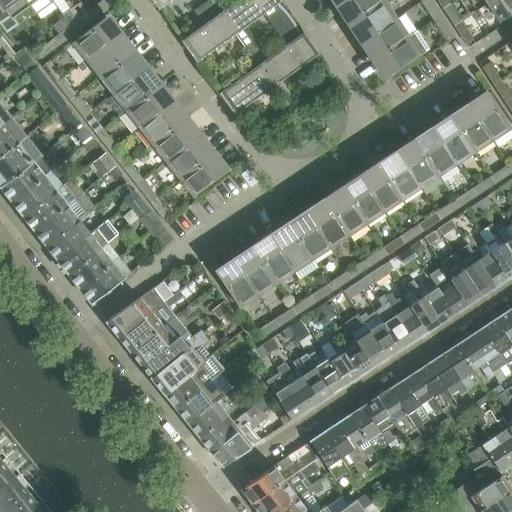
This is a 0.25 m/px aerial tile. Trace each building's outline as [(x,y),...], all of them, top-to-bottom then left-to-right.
[(29,6),(24,0),(0,0),(0,23),(6,32),(7,31),(17,23),(13,18),(29,6)] [(24,0),(29,6),(35,14),(53,1),(51,0),(24,0)] [(102,0),(87,12),(92,19),(111,4),(112,4),(112,3),(109,0),(102,0)] [(228,8),(222,0),(210,0),(220,13),(228,8)] [(280,0),(238,0),(224,11),(239,31),(242,28),(263,13),(286,45),(300,35),(298,31),(296,28),(295,25),(292,20),(289,16),(283,10),(280,6),(277,3),(281,0),(280,0)] [(384,0),(345,0),(338,5),(338,6),(339,5),(350,23),(384,0)] [(362,40),(361,41),(396,18),(384,0),(350,23),(362,40)] [(429,0),(423,0),(421,2),(433,20),(440,15),(429,0)] [(447,0),(437,0),(443,8),(450,4),(447,0)] [(511,0),(492,0),(487,3),(499,21),(511,12),(511,0)] [(450,4),(443,8),(454,25),(461,21),(450,4)] [(242,28),(239,31),(224,11),(186,38),(200,58),(235,33),(246,49),(254,44),(242,28)] [(87,12),(70,25),(75,32),(92,19),(87,12)] [(440,15),(433,20),(445,39),(452,34),(440,15)] [(104,17),(72,42),(86,60),(118,35),(104,17)] [(396,18),(361,41),(362,42),(363,41),(374,59),(408,36),(396,18)] [(461,21),(454,25),(466,43),(473,39),(461,21)] [(70,25),(53,39),(58,45),(75,32),(70,25)] [(386,76),(385,77),(386,78),(429,49),(416,31),(408,36),(374,59),(386,76)] [(286,45),(262,63),(277,83),(280,80),(316,54),(302,34),(300,35),(286,45)] [(118,35),(86,60),(100,77),(132,52),(118,35)] [(0,37),(0,44),(10,57),(14,54),(11,50),(11,51),(0,37)] [(53,39),(36,52),(41,59),(58,45),(53,39)] [(266,60),(254,44),(246,49),(258,65),(266,60)] [(25,52),(17,59),(28,74),(37,67),(25,52)] [(132,52),(100,77),(113,94),(145,69),(132,52)] [(49,60),(42,66),(56,83),(63,78),(49,60)] [(262,63),(223,91),(238,111),(273,86),(284,102),(292,96),(280,80),(277,83),(262,63)] [(489,63),(482,68),(494,85),(501,81),(489,63)] [(28,74),(26,75),(33,84),(44,76),(37,67),(28,74)] [(145,69),(113,94),(126,111),(158,86),(145,69)] [(63,78),(56,83),(70,100),(76,95),(63,78)] [(501,81),(494,85),(505,102),(511,98),(501,81)] [(51,85),(41,94),(55,113),(58,111),(65,106),(66,104),(51,85)] [(158,86),(126,111),(140,128),(172,103),(158,86)] [(469,106),(492,140),(511,127),(488,93),(469,106)] [(76,95),(70,100),(83,117),(90,112),(76,95)] [(292,96),(284,102),(296,118),(304,113),(292,96)] [(172,103),(140,128),(153,145),(185,120),(172,103)] [(0,125),(10,117),(0,104),(0,125)] [(65,106),(58,111),(66,121),(73,116),(65,106)] [(469,106),(451,118),(474,152),(492,140),(469,106)] [(90,112),(83,117),(96,134),(103,129),(90,112)] [(0,125),(0,155),(25,136),(10,117),(0,125)] [(451,118),(433,130),(456,164),(474,152),(451,118)] [(185,120),(153,145),(166,162),(198,137),(185,120)] [(81,123),(72,130),(84,145),(92,138),(81,123)] [(103,129),(96,134),(110,151),(116,146),(103,129)] [(456,164),(433,130),(415,142),(438,176),(456,164)] [(0,155),(0,186),(39,156),(40,155),(25,136),(0,155)] [(198,137),(166,162),(180,179),(212,154),(198,137)] [(84,145),(83,145),(89,152),(98,144),(92,138),(84,145)] [(415,142),(397,154),(420,188),(438,176),(415,142)] [(116,146),(110,151),(123,168),(130,163),(116,146)] [(104,152),(92,162),(103,176),(108,172),(113,168),(114,167),(115,167),(104,152)] [(212,154),(180,179),(194,197),(226,171),(226,170),(225,170),(212,154)] [(420,188),(397,154),(379,165),(402,199),(420,188)] [(39,156),(0,186),(12,201),(50,171),(39,156)] [(130,163),(123,168),(136,185),(143,180),(130,163)] [(379,165),(361,177),(384,211),(402,199),(379,165)] [(511,170),(508,165),(490,176),(495,183),(511,172),(511,170)] [(113,168),(108,172),(114,180),(120,175),(114,167),(113,168)] [(50,171),(12,201),(23,216),(62,186),(50,171)] [(490,176),(472,188),(477,195),(495,183),(490,176)] [(361,177),(343,189),(366,223),(384,211),(361,177)] [(143,180),(136,185),(150,202),(156,197),(143,180)] [(506,183),(498,188),(504,197),(511,192),(506,183)] [(62,186),(23,216),(35,230),(73,200),(62,186)] [(472,188),(454,200),(459,207),(477,195),(472,188)] [(343,189),(325,201),(348,235),(366,223),(343,189)] [(130,202),(138,196),(133,190),(124,198),(128,204),(130,202)] [(73,200),(35,230),(46,245),(84,215),(94,207),(83,192),(73,200)] [(138,196),(130,202),(142,216),(149,210),(138,196)] [(487,196),(478,202),(483,210),(492,204),(487,196)] [(156,197),(150,202),(164,220),(170,215),(156,197)] [(454,200),(436,212),(441,219),(459,207),(454,200)] [(325,201),(307,213),(330,247),(348,235),(325,201)] [(478,202),(469,207),(475,215),(483,210),(478,202)] [(148,212),(142,217),(152,230),(158,225),(148,212)] [(436,212),(418,224),(423,231),(441,219),(436,212)] [(330,247),(307,213),(289,225),(312,259),(330,247)] [(84,215),(46,245),(57,259),(96,229),(84,215)] [(68,274),(107,244),(118,235),(107,220),(96,229),(57,259),(68,274)] [(451,220),(437,229),(442,236),(456,227),(451,220)] [(493,226),(497,231),(511,254),(511,225),(506,230),(500,221),(493,226)] [(484,226),(492,239),(485,243),(508,278),(511,274),(511,254),(497,231),(493,226),(490,222),(484,226)] [(418,224),(400,236),(405,243),(423,231),(418,224)] [(152,230),(150,232),(162,247),(170,241),(158,225),(152,230)] [(289,225),(271,237),(294,271),(299,279),(317,267),(312,259),(289,225)] [(433,232),(424,238),(428,244),(437,238),(433,232)] [(464,239),(463,240),(494,287),(508,278),(485,243),(478,248),(470,235),(464,239)] [(400,236),(382,248),(387,255),(405,243),(400,236)] [(294,271),(271,237),(253,249),(276,283),(294,271)] [(465,256),(458,261),(481,296),(494,287),(463,240),(464,239),(457,243),(465,256)] [(419,241),(410,247),(416,255),(420,253),(422,245),(419,241)] [(107,244),(68,274),(80,288),(118,258),(107,244)] [(382,248),(364,260),(369,267),(387,255),(382,248)] [(253,249),(235,261),(258,295),(276,283),(253,249)] [(118,258),(80,288),(91,303),(130,273),(118,258)] [(446,258),(439,263),(442,267),(467,304),(481,296),(458,261),(451,266),(446,258)] [(364,260),(346,272),(351,279),(369,267),(364,260)] [(235,261),(216,273),(239,307),(258,295),(235,261)] [(388,261),(383,265),(387,272),(393,268),(388,261)] [(383,265),(369,274),(374,281),(388,272),(387,272),(383,265)] [(201,266),(193,271),(197,277),(205,272),(201,266)] [(442,267),(428,275),(435,286),(453,313),(467,304),(442,267)] [(435,286),(430,290),(417,270),(409,275),(440,322),(453,313),(435,286)] [(346,272),(328,284),(333,291),(351,279),(346,272)] [(369,274),(356,283),(361,290),(374,281),(369,274)] [(417,300),(409,305),(426,331),(440,322),(409,275),(403,279),(417,300)] [(163,282),(106,321),(118,336),(168,299),(163,294),(169,289),(163,282)] [(356,283),(343,291),(348,298),(361,290),(356,283)] [(328,284),(310,296),(315,303),(333,291),(328,284)] [(168,308),(183,296),(179,291),(175,294),(168,299),(118,336),(130,351),(168,322),(171,320),(165,312),(169,309),(168,308)] [(394,301),(389,294),(384,297),(413,340),(426,331),(409,305),(403,295),(394,301)] [(374,310),(377,315),(399,349),(413,340),(384,297),(383,295),(375,300),(379,307),(374,310)] [(310,296),(292,308),(297,315),(315,303),(310,296)] [(223,302),(211,310),(219,319),(229,310),(223,302)] [(325,303),(316,309),(322,317),(331,311),(325,303)] [(292,308),(274,320),(279,327),(297,315),(292,308)] [(347,313),(351,319),(350,319),(356,328),(349,332),(354,339),(372,367),(386,358),(360,317),(359,317),(353,309),(347,313)] [(316,310),(310,314),(315,323),(322,319),(316,310)] [(511,316),(508,311),(495,319),(511,345),(511,316)] [(399,349),(377,315),(370,319),(366,313),(360,317),(386,358),(399,349)] [(511,345),(495,319),(482,328),(505,363),(506,364),(511,360),(511,345)] [(274,320),(255,332),(260,339),(279,327),(274,320)] [(300,320),(290,326),(295,335),(305,328),(300,320)] [(168,322),(130,351),(142,365),(180,335),(180,336),(186,330),(180,323),(174,328),(168,322)] [(289,327),(282,332),(286,339),(293,334),(289,327)] [(468,337),(494,375),(499,383),(506,378),(499,367),(505,363),(482,328),(468,337)] [(185,350),(182,345),(192,337),(186,330),(180,336),(180,335),(142,365),(151,377),(185,350)] [(185,350),(151,377),(164,394),(211,356),(202,345),(208,340),(200,330),(192,337),(182,345),(185,350)] [(326,341),(327,342),(320,347),(322,349),(345,384),(359,376),(341,348),(333,336),(326,341)] [(468,337),(455,345),(472,370),(479,366),(488,379),(494,375),(468,337)] [(273,339),(262,346),(267,354),(278,346),(273,339)] [(354,339),(341,348),(359,376),(372,367),(354,339)] [(455,345),(442,354),(466,391),(480,382),(472,370),(455,345)] [(246,352),(260,373),(267,368),(264,364),(263,365),(252,348),(246,352)] [(314,352),(307,356),(331,393),(345,384),(322,349),(315,354),(314,352)] [(442,354),(429,363),(450,395),(457,391),(460,395),(466,391),(442,354)] [(216,376),(209,368),(216,363),(211,356),(164,394),(176,408),(216,376)] [(303,364),(296,368),(318,402),(331,393),(307,356),(301,360),(303,364)] [(285,363),(277,368),(276,368),(279,373),(305,411),(318,402),(296,368),(291,372),(285,363)] [(448,405),(446,402),(452,398),(450,395),(429,363),(416,371),(441,409),(444,413),(448,410),(446,406),(448,405)] [(416,371),(402,380),(419,406),(426,401),(434,414),(441,409),(416,371)] [(279,373),(266,381),(266,383),(276,398),(291,420),(305,411),(279,373)] [(176,408),(187,422),(232,386),(226,379),(222,383),(216,376),(176,408)] [(232,386),(187,422),(199,437),(228,415),(239,406),(232,398),(251,383),(245,376),(232,386)] [(402,380),(389,389),(414,426),(415,426),(416,428),(422,424),(413,410),(419,406),(402,380)] [(504,392),(498,383),(485,391),(491,400),(504,392)] [(392,422),(402,437),(416,428),(415,426),(414,426),(389,389),(376,397),(392,422)] [(262,410),(261,410),(276,398),(271,391),(233,422),(228,415),(199,437),(211,451),(262,410)] [(386,426),(392,422),(376,397),(363,406),(388,444),(394,440),(386,426)] [(508,414),(502,418),(511,432),(511,404),(510,402),(503,406),(508,414)] [(381,448),(388,444),(363,406),(350,415),(374,451),(380,447),(381,448)] [(460,410),(464,416),(471,412),(466,406),(460,410)] [(497,421),(489,409),(481,414),(511,461),(511,432),(502,418),(497,421)] [(260,440),(251,430),(267,418),(262,410),(211,451),(222,466),(260,440)] [(460,410),(448,419),(452,425),(464,416),(460,410)] [(511,461),(481,414),(474,419),(488,440),(475,449),(491,474),(498,470),(499,471),(511,462),(511,461)] [(350,415),(337,423),(372,477),(385,469),(380,461),(369,468),(364,460),(365,460),(363,458),(374,451),(350,415)] [(446,418),(433,427),(438,435),(452,425),(448,419),(447,419),(446,418)] [(363,472),(353,478),(359,486),(372,477),(337,423),(323,432),(340,457),(347,453),(354,464),(353,464),(358,472),(361,469),(363,472)] [(310,441),(331,474),(335,480),(349,471),(340,457),(323,432),(310,441)] [(420,435),(407,444),(412,451),(425,443),(420,435)] [(285,480),(280,473),(293,464),(287,456),(284,459),(273,466),(241,489),(252,504),(285,481),(285,480)] [(1,460),(0,460),(0,488),(15,477),(1,460)] [(285,480),(285,481),(252,504),(258,511),(273,511),(307,489),(306,488),(301,481),(304,478),(299,471),(285,480)] [(453,506),(444,511),(476,511),(511,489),(501,475),(490,482),(488,479),(472,489),(471,488),(466,487),(460,487),(453,492),(451,496),(450,502),(453,506)] [(0,511),(6,511),(29,493),(15,477),(0,488),(0,511)] [(306,488),(307,489),(273,511),(306,511),(308,511),(318,504),(312,496),(322,489),(316,481),(306,488)] [(511,490),(511,489),(476,511),(506,511),(511,508),(511,490)] [(29,493),(6,511),(40,511),(43,510),(29,493)] [(334,499),(314,511),(357,511),(351,503),(342,510),(334,499)]
